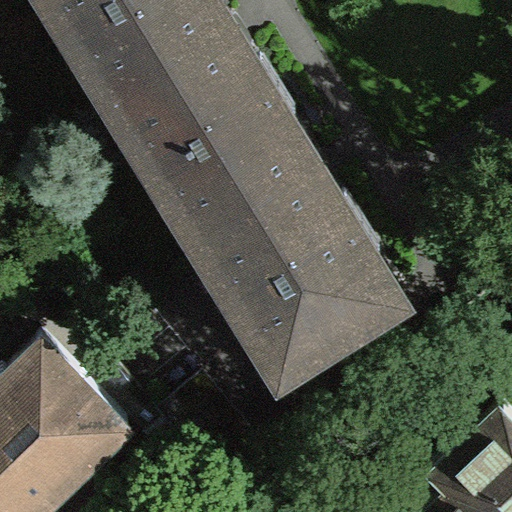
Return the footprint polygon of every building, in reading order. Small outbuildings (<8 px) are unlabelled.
[(123,72),(229,6),(225,0),(60,0),(84,37),(96,29),(123,72)] [(207,207),(313,141),(259,54),(229,6),(123,72),(149,115),(137,123),(168,172),(180,165),(207,207)] [(293,346),(399,280),(342,188),(313,141),(207,207),(234,251),(221,258),(253,308),(265,301),(293,346)] [(101,436),(128,412),(42,322),(7,359),(14,367),(0,380),(0,508),(3,511),(29,511),(45,497),(105,440),(101,436)] [(234,496),(280,457),(203,364),(157,402),(234,496)] [(511,511),(511,399),(503,390),(470,420),(480,431),(440,468),(445,473),(482,511),(511,511)] [(482,511),(445,473),(425,492),(434,502),(422,511),(482,511)]
